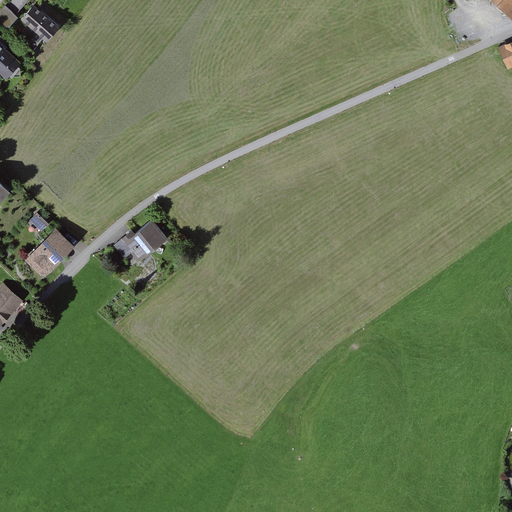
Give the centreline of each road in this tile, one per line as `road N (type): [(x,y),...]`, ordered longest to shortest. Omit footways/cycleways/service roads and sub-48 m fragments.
road 1 (unclassified): [(498,40),(202,170),(121,223)]
road 2 (residential): [(121,223),(0,346)]
